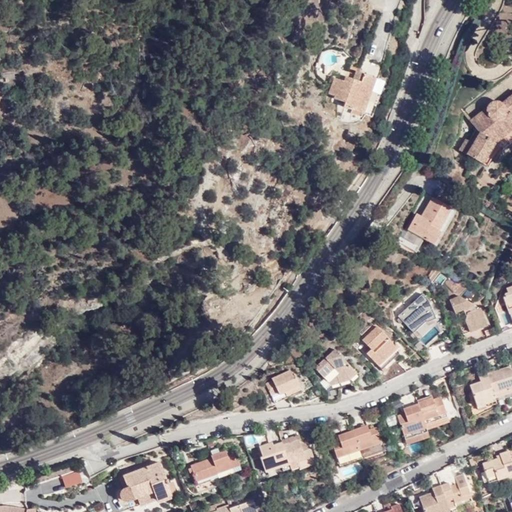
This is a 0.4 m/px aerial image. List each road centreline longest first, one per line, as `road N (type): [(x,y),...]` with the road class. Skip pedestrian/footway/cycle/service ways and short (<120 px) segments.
road 1 (secondary): [(86,440),(213,379),(263,337),(387,154),(431,53)]
road 2 (residential): [(511,337),(334,408),(177,433),(99,459),(86,440)]
road 3 (residential): [(338,511),(511,427)]
